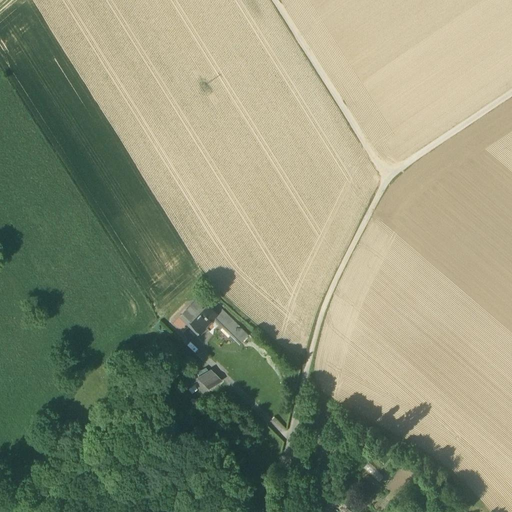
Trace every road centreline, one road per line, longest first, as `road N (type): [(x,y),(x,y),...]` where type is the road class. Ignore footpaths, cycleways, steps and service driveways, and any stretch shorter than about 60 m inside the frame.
road 1 (unclassified): [(306,371),(321,304),(387,175),(511,92)]
road 2 (track): [(275,0),(387,175)]
road 3 (residential): [(295,511),(288,465),(306,371)]
